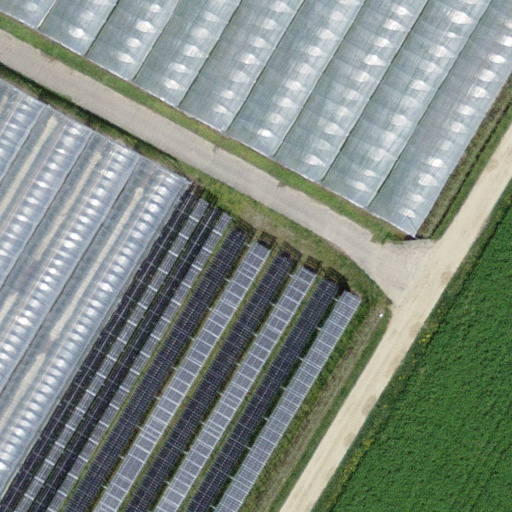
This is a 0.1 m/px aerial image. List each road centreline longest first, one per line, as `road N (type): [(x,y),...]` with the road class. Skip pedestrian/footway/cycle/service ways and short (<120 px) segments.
road 1 (track): [(432,292),(0,57)]
road 2 (track): [(302,511),(511,157)]
